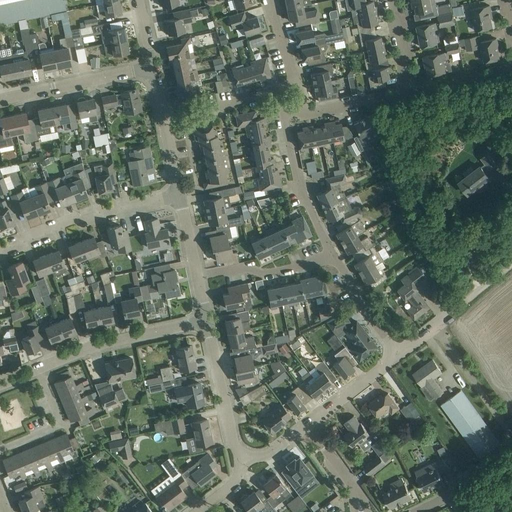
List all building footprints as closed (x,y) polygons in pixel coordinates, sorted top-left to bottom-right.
[(0,0),(0,24),(6,23),(11,22),(18,20),(25,19),(51,14),(66,10),(64,0),(0,0)] [(104,10),(97,11),(98,17),(112,15),(122,13),(119,0),(103,3),(104,10)] [(284,0),(287,9),(303,5),(311,3),(310,0),(284,0)] [(353,16),(360,14),(377,11),(376,5),(374,6),(372,0),(371,0),(366,1),(365,0),(351,0),(354,9),(351,9),(353,16)] [(419,13),(421,19),(438,16),(452,12),(451,8),(451,7),(449,7),(449,4),(436,6),(434,0),(421,0),(411,2),(413,8),(415,8),(416,13),(419,13)] [(303,5),(287,9),(289,20),(294,19),(296,26),(319,21),(317,9),(304,12),(303,5)] [(490,5),(480,7),(469,9),(471,18),(473,18),(476,30),(492,27),(489,12),(491,12),(490,5)] [(462,6),(451,8),(452,12),(453,16),(464,14),(462,6)] [(189,9),(185,9),(175,11),(177,17),(163,20),(166,31),(167,30),(168,34),(185,31),(183,22),(191,20),(189,9)] [(74,45),(66,10),(51,14),(52,20),(61,18),(65,37),(59,38),(61,48),(53,50),(56,67),(71,64),(67,46),(74,45)] [(244,11),(234,14),(228,16),(232,28),(242,24),(245,35),(261,30),(256,16),(246,19),(244,11)] [(378,16),(377,11),(360,14),(353,16),(354,23),(356,22),(359,33),(375,30),(374,23),(378,23),(376,17),(378,16)] [(452,12),(438,16),(440,25),(454,22),(453,16),(452,12)] [(96,17),(84,20),(85,27),(97,24),(96,17)] [(74,45),(75,49),(84,47),(82,37),(101,33),(102,37),(102,36),(103,44),(127,39),(124,26),(110,28),(109,22),(71,30),(74,45)] [(437,29),(436,22),(416,26),(421,47),(437,43),(435,29),(437,29)] [(326,43),(344,40),(342,32),(327,35),(323,32),(313,35),(312,28),(295,31),(297,43),(304,41),(305,47),(326,43)] [(20,30),(23,44),(31,43),(29,34),(27,29),(20,30)] [(366,44),(367,51),(385,47),(384,41),(382,42),(381,36),(376,37),(375,30),(359,33),(361,45),(366,44)] [(56,67),(53,50),(53,47),(46,49),(46,44),(45,43),(43,42),(42,42),(39,43),(38,35),(37,34),(36,33),(35,33),(29,34),(31,43),(34,57),(40,55),(43,70),(56,67)] [(458,40),(459,43),(460,46),(466,45),(467,51),(479,48),(478,47),(481,46),(484,61),(499,58),(497,47),(498,46),(497,38),(480,42),(477,43),(476,36),(458,40)] [(166,46),(168,56),(192,51),(194,50),(192,42),(190,42),(189,37),(181,39),(181,43),(166,46)] [(259,37),(249,40),(251,47),(261,44),(259,37)] [(127,39),(103,44),(106,56),(129,52),(127,39)] [(327,47),(326,43),(305,47),(301,48),(303,59),(310,58),(311,64),(326,61),(323,51),(325,50),(327,47)] [(460,51),(460,46),(459,43),(445,46),(447,54),(460,51)] [(86,61),(84,47),(75,49),(78,63),(86,61)] [(367,70),(371,69),(387,66),(385,59),(384,53),(386,53),(385,47),(367,51),(369,57),(364,58),(367,70)] [(14,53),(12,53),(16,76),(31,72),(27,50),(23,51),(22,48),(17,49),(14,53)] [(192,51),(168,56),(168,57),(171,57),(173,67),(190,63),(189,58),(193,57),(192,51)] [(444,52),(433,54),(423,56),(425,68),(427,67),(429,75),(446,72),(443,59),(446,58),(444,52)] [(16,76),(12,53),(0,55),(0,69),(2,79),(16,76)] [(91,56),(90,66),(99,66),(99,57),(91,56)] [(254,60),(259,78),(260,81),(271,77),(265,57),(254,60)] [(213,60),(214,69),(223,67),(221,58),(213,60)] [(243,66),(249,84),(254,83),(253,80),(259,78),(254,60),(250,62),(250,64),(243,66)] [(311,73),(313,84),(331,80),(329,74),(333,73),(330,62),(316,65),(317,72),(311,73)] [(190,63),(173,67),(176,78),(201,72),(200,67),(196,68),(191,69),(190,63)] [(387,66),(371,69),(373,76),(368,77),(370,89),(386,86),(384,79),(389,78),(388,72),(390,71),(389,65),(387,66)] [(249,84),(243,66),(236,68),(235,66),(231,67),(236,85),(243,83),(244,86),(249,84)] [(201,72),(176,78),(178,88),(176,88),(176,89),(195,85),(194,80),(203,78),(201,72)] [(213,81),(217,93),(229,89),(226,77),(213,81)] [(331,80),(313,84),(316,95),(317,95),(318,101),(338,97),(336,86),(332,87),(331,80)] [(195,85),(176,89),(179,100),(200,96),(198,84),(195,85)] [(121,92),(115,94),(117,104),(117,105),(118,105),(122,106),(124,105),(126,112),(131,111),(133,110),(135,112),(138,111),(139,109),(140,109),(138,96),(136,96),(135,90),(136,90),(136,88),(121,92)] [(115,94),(102,97),(104,107),(117,105),(117,104),(115,94)] [(78,101),(77,101),(80,115),(88,114),(89,121),(97,119),(95,112),(96,112),(93,98),(85,99),(84,98),(83,96),(79,97),(77,99),(78,101)] [(52,106),(55,123),(62,121),(64,129),(76,127),(73,110),(67,111),(65,104),(52,106)] [(33,118),(34,124),(37,135),(57,131),(55,123),(52,106),(38,109),(39,117),(33,118)] [(245,125),(246,132),(264,129),(263,123),(266,122),(265,117),(257,118),(255,111),(235,114),(238,127),(245,125)] [(25,112),(12,115),(16,132),(22,131),(24,142),(38,139),(34,124),(28,125),(25,112)] [(16,132),(12,115),(0,117),(0,118),(3,130),(0,130),(0,146),(12,144),(10,134),(16,132)] [(361,120),(354,123),(359,134),(354,137),(360,151),(370,147),(366,135),(379,129),(373,115),(366,118),(366,117),(361,119),(361,120)] [(195,140),(198,139),(214,136),(211,120),(188,125),(189,130),(193,129),(195,140)] [(329,122),(333,140),(339,139),(340,141),(345,140),(341,122),(335,124),(334,121),(329,122)] [(319,127),(322,145),(326,144),(326,141),(333,140),(329,122),(324,123),(324,126),(319,127)] [(307,126),(311,144),(317,143),(318,146),(322,145),(319,127),(313,128),(313,125),(307,126)] [(304,146),(311,144),(307,126),(302,127),(303,130),(297,132),(300,150),(305,149),(304,146)] [(264,129),(246,132),(247,136),(250,136),(251,143),(270,140),(269,135),(266,135),(264,129)] [(95,146),(109,143),(106,132),(93,135),(95,146)] [(200,149),(203,149),(207,148),(219,145),(217,135),(214,136),(198,139),(200,149)] [(251,151),(251,155),(269,152),(268,146),(271,145),(270,140),(251,143),(253,151),(251,151)] [(354,142),(347,145),(353,156),(354,156),(356,159),(361,156),(359,153),(360,152),(354,142)] [(69,144),(61,144),(62,152),(70,152),(69,144)] [(219,145),(207,148),(203,149),(206,160),(225,156),(222,145),(219,145)] [(143,173),(154,170),(149,146),(140,148),(139,147),(137,148),(137,149),(133,150),(134,151),(129,152),(130,161),(129,161),(134,184),(145,182),(143,173)] [(255,167),(273,163),(274,163),(273,157),(270,158),(269,152),(251,155),(252,159),(255,159),(256,166),(255,166),(255,167)] [(490,169),(496,164),(488,153),(482,157),(486,163),(481,166),(459,183),(467,193),(474,188),(475,190),(483,184),(482,182),(489,177),(485,172),(490,168),(490,169)] [(227,166),(225,156),(206,160),(208,170),(224,167),(227,166)] [(334,176),(344,174),(346,173),(345,169),(343,158),(337,159),(339,169),(333,170),(334,176)] [(112,162),(93,166),(96,176),(95,176),(98,192),(112,189),(111,183),(117,182),(112,162)] [(274,169),(273,163),(255,167),(256,170),(259,170),(260,178),(278,174),(277,169),(274,169)] [(13,164),(0,167),(0,169),(1,173),(2,174),(14,171),(13,164)] [(227,183),(224,167),(208,170),(205,171),(207,182),(203,182),(205,188),(227,183)] [(68,183),(74,200),(87,195),(83,183),(88,181),(84,170),(72,174),(74,180),(68,183)] [(1,173),(0,173),(0,193),(8,191),(2,174),(1,173)] [(401,173),(392,176),(398,191),(406,188),(401,173)] [(278,174),(260,178),(258,178),(258,182),(253,183),(255,190),(259,189),(260,190),(281,186),(278,174)] [(323,206),(342,197),(346,196),(344,192),(341,192),(339,183),(346,182),(344,174),(334,176),(329,177),(331,188),(317,194),(323,206)] [(62,204),(74,200),(68,183),(61,185),(58,177),(47,182),(51,194),(57,192),(62,204)] [(31,196),(38,213),(50,209),(45,197),(51,194),(47,182),(34,186),(37,194),(31,196)] [(26,218),(38,213),(27,186),(21,188),(22,191),(10,196),(17,212),(23,210),(26,218)] [(234,187),(222,189),(224,197),(236,194),(234,187)] [(412,205),(408,194),(396,198),(400,207),(405,208),(412,205)] [(221,196),(204,200),(205,205),(203,205),(205,213),(224,208),(221,196)] [(348,209),(342,197),(323,206),(329,220),(342,214),(345,221),(356,216),(362,213),(359,207),(358,206),(357,206),(348,209)] [(14,224),(10,214),(8,207),(7,207),(4,200),(0,201),(0,207),(1,209),(0,209),(0,227),(1,229),(14,224)] [(226,219),(224,208),(205,213),(206,219),(208,219),(209,224),(218,222),(226,219)] [(416,216),(411,209),(404,213),(409,221),(416,216)] [(240,216),(228,219),(230,226),(242,224),(240,216)] [(292,221),(293,223),(301,239),(311,234),(302,216),(292,221)] [(358,219),(356,216),(345,221),(337,224),(341,230),(336,233),(341,243),(356,234),(360,232),(365,229),(359,219),(358,219)] [(145,233),(147,242),(148,247),(169,243),(168,238),(167,238),(165,228),(160,229),(157,218),(144,220),(147,232),(145,233)] [(282,228),(289,242),(294,240),(295,242),(301,239),(293,223),(287,226),(285,222),(281,224),(282,228)] [(107,227),(109,237),(111,246),(117,245),(118,251),(131,249),(128,233),(122,234),(120,225),(107,227)] [(212,249),(214,248),(228,245),(227,238),(231,237),(229,227),(214,230),(216,235),(210,236),(212,249)] [(289,242),(282,228),(276,230),(275,227),(270,229),(279,247),(289,242)] [(267,235),(262,237),(268,252),(279,247),(270,229),(265,231),(267,235)] [(353,250),(356,255),(373,245),(367,236),(363,238),(360,240),(356,234),(341,243),(347,253),(353,250)] [(94,236),(81,241),(87,256),(99,251),(94,236)] [(268,252),(262,237),(256,240),(254,236),(249,238),(258,257),(268,252)] [(74,260),(87,256),(81,241),(68,246),(74,260)] [(228,245),(214,248),(217,261),(223,259),(224,265),(239,262),(237,252),(232,253),(230,245),(228,245)] [(373,245),(356,255),(359,261),(354,264),(360,273),(374,265),(383,259),(377,249),(376,250),(373,245)] [(58,250),(46,255),(51,269),(53,275),(61,272),(60,269),(65,267),(58,250)] [(38,274),(51,269),(46,255),(33,260),(38,274)] [(28,279),(25,271),(21,261),(8,266),(12,277),(6,280),(11,294),(26,289),(23,281),(28,279)] [(425,276),(419,264),(408,272),(409,273),(401,279),(404,284),(397,289),(405,299),(409,295),(412,299),(410,301),(414,305),(407,310),(414,319),(429,307),(416,290),(418,289),(415,284),(425,276)] [(378,271),(374,265),(360,273),(365,283),(371,280),(374,287),(387,278),(381,269),(378,271)] [(175,269),(151,275),(153,283),(156,282),(158,290),(164,288),(166,297),(180,294),(178,285),(176,285),(175,278),(177,278),(175,269)] [(315,293),(320,292),(321,296),(327,295),(322,275),(311,277),(315,293)] [(35,280),(43,300),(49,298),(47,294),(49,293),(43,277),(35,280)] [(301,282),(304,296),(309,295),(310,299),(316,297),(315,293),(311,277),(300,280),(301,282)] [(103,284),(107,301),(114,300),(110,281),(103,284)] [(304,296),(301,282),(289,284),(294,305),(299,304),(298,299),(304,298),(304,296)] [(236,312),(247,309),(252,305),(250,296),(247,283),(236,285),(237,291),(223,294),(226,308),(235,306),(236,312)] [(148,284),(139,286),(142,299),(151,297),(148,284)] [(288,306),(294,305),(289,284),(278,286),(282,303),(287,302),(288,306)] [(121,301),(125,317),(139,314),(136,300),(142,299),(139,286),(128,289),(130,299),(121,301)] [(276,304),(282,303),(278,286),(267,289),(271,309),(276,308),(276,304)] [(78,288),(71,290),(78,311),(85,308),(78,288)] [(78,311),(71,290),(64,293),(71,313),(78,311)] [(97,308),(100,323),(113,320),(110,305),(97,308)] [(320,318),(328,316),(326,305),(318,307),(320,318)] [(87,326),(100,323),(97,308),(84,311),(87,326)] [(250,320),(247,309),(236,312),(237,317),(225,320),(227,333),(243,330),(250,328),(248,321),(250,320)] [(348,321),(343,314),(326,322),(332,329),(348,321)] [(70,317),(58,322),(64,336),(76,331),(70,317)] [(38,325),(37,326),(35,320),(26,324),(28,329),(27,330),(30,336),(22,339),(27,352),(39,346),(36,338),(42,335),(38,325)] [(356,320),(348,326),(344,329),(356,344),(350,348),(359,360),(376,347),(356,320)] [(64,336),(58,322),(45,327),(51,342),(64,336)] [(244,349),(256,346),(254,336),(245,338),(243,330),(227,333),(230,346),(243,343),(244,349)] [(10,336),(3,338),(5,345),(9,345),(10,351),(18,349),(15,335),(10,336)] [(256,346),(244,349),(239,350),(240,356),(234,357),(237,370),(253,366),(252,358),(256,358),(256,357),(261,352),(263,354),(263,355),(277,351),(276,342),(256,346)] [(185,347),(176,349),(180,370),(196,367),(195,366),(194,366),(193,359),(194,359),(191,345),(187,346),(185,346),(185,347)] [(345,346),(334,354),(339,360),(333,364),(344,378),(355,369),(347,359),(352,355),(345,346)] [(135,375),(133,367),(131,358),(106,363),(109,381),(135,375)] [(314,378),(325,392),(334,385),(330,380),(335,376),(323,360),(314,367),(319,374),(314,378)] [(441,371),(439,368),(433,360),(426,365),(427,366),(423,369),(422,368),(414,374),(422,386),(426,383),(436,396),(443,391),(433,378),(441,371)] [(161,375),(162,381),(173,378),(171,366),(171,365),(160,368),(160,369),(161,373),(161,374),(161,375)] [(253,366),(237,370),(235,370),(238,382),(244,381),(245,387),(253,385),(259,381),(257,373),(259,365),(253,366)] [(62,379),(71,375),(68,370),(59,373),(62,379)] [(298,386),(307,398),(312,394),(316,399),(325,392),(314,378),(309,371),(301,377),(304,381),(298,386)] [(54,382),(60,395),(76,388),(77,390),(84,387),(81,382),(75,385),(71,375),(54,382)] [(162,381),(161,375),(146,378),(147,384),(162,381)] [(277,376),(271,381),(275,385),(281,381),(277,376)] [(182,377),(162,381),(165,393),(174,391),(177,402),(187,399),(188,406),(203,403),(201,391),(200,391),(198,383),(199,383),(199,382),(184,385),(182,377)] [(261,385),(248,393),(252,400),(265,393),(261,385)] [(307,398),(298,386),(289,393),(292,396),(286,400),(297,414),(306,407),(302,402),(307,398)] [(60,395),(65,408),(81,401),(82,403),(88,400),(86,395),(80,397),(77,390),(76,388),(60,395)] [(462,389),(460,390),(441,404),(480,458),(501,443),(462,389)] [(113,391),(106,394),(100,396),(104,407),(117,401),(113,391)] [(399,408),(388,393),(383,397),(381,395),(369,404),(379,416),(385,412),(385,413),(389,410),(392,414),(399,408)] [(91,408),(85,410),(82,403),(81,401),(65,408),(70,421),(86,414),(87,416),(94,413),(91,408)] [(291,416),(285,408),(281,403),(276,407),(277,408),(262,419),(272,433),(286,422),(285,421),(291,416)] [(350,431),(344,435),(352,446),(358,442),(359,444),(371,435),(361,423),(360,423),(354,415),(344,423),(350,431)] [(184,430),(182,417),(171,419),(174,432),(184,430)] [(164,420),(153,422),(155,431),(165,429),(166,433),(174,432),(171,419),(164,420)] [(207,419),(197,421),(192,422),(197,445),(212,441),(207,419)] [(407,424),(411,430),(417,425),(413,420),(407,424)] [(137,426),(129,428),(130,434),(139,432),(137,426)] [(66,433),(55,438),(62,454),(64,460),(65,461),(77,455),(75,448),(73,449),(66,433)] [(379,455),(390,446),(382,436),(371,445),(379,455)] [(64,460),(62,454),(55,438),(42,443),(49,459),(57,456),(59,462),(64,460)] [(109,442),(111,450),(121,448),(123,457),(131,455),(127,438),(109,442)] [(29,448),(36,465),(44,462),(47,468),(52,466),(49,459),(42,443),(29,448)] [(39,471),(36,465),(29,448),(17,453),(24,470),(32,467),(34,473),(39,471)] [(27,476),(24,470),(17,453),(3,459),(10,476),(19,472),(21,478),(27,476)] [(188,468),(201,485),(216,473),(212,468),(216,464),(208,453),(188,468)] [(385,463),(380,456),(379,455),(364,467),(370,475),(385,463)] [(315,476),(300,456),(296,459),(295,457),(287,464),(293,472),(292,472),(296,477),(296,476),(297,477),(291,482),(290,481),(302,498),(302,497),(302,496),(309,491),(304,485),(315,476)] [(180,473),(187,468),(179,458),(172,464),(179,472),(180,473)] [(449,467),(443,460),(442,458),(414,471),(424,491),(444,482),(439,472),(449,467)] [(76,467),(79,473),(86,470),(84,464),(76,467)] [(175,480),(156,496),(166,509),(178,499),(179,501),(187,495),(181,489),(188,484),(180,473),(179,472),(173,477),(175,480)] [(291,494),(282,482),(276,474),(263,483),(273,495),(279,490),(285,498),(291,494)] [(25,481),(13,485),(16,491),(27,486),(25,481)] [(405,483),(383,493),(390,508),(412,497),(405,483)] [(99,498),(108,492),(102,484),(94,491),(99,498)] [(37,486),(36,486),(27,490),(29,496),(18,500),(22,511),(27,511),(45,505),(37,486)] [(241,500),(249,511),(262,511),(266,509),(268,511),(277,511),(266,498),(262,501),(254,491),(248,495),(247,494),(245,494),(242,497),(241,499),(242,500),(241,500)] [(299,495),(287,504),(292,511),(296,511),(306,504),(299,495)] [(92,510),(94,511),(108,511),(101,503),(92,510)] [(152,511),(151,510),(145,503),(132,511),(128,511),(127,511),(152,511)] [(315,503),(310,507),(313,511),(319,507),(315,503)]
